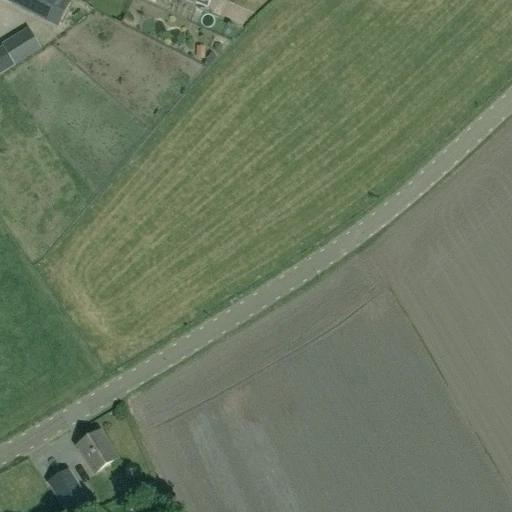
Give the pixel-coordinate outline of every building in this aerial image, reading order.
[(36,9),(61,22),(70,4),(61,0),(1,0),(32,15),(36,9)] [(245,29),(249,19),(238,14),(234,25),(245,29)] [(15,67),(42,51),(30,30),(2,46),(15,67)] [(118,460),(101,433),(77,448),(94,475),(118,460)] [(69,469),(47,483),(65,511),(81,511),(92,506),(69,469)]
